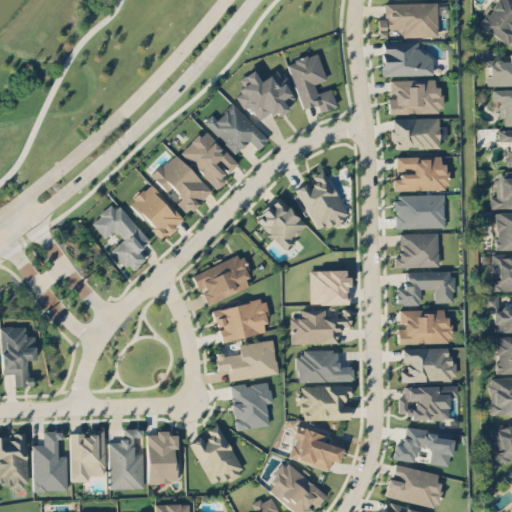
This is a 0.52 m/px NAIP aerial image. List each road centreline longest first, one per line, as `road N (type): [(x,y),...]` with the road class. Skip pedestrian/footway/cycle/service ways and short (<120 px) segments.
road 1 (residential): [(355,0),(376,413),(361,478),(341,511)]
road 2 (residential): [(78,406),(88,355),(132,298),(289,151),(366,124)]
road 3 (tertiary): [(0,240),(161,107),(251,0)]
road 4 (tertiary): [(222,0),(145,92),(0,212)]
road 5 (residential): [(0,407),(194,404)]
road 6 (residential): [(5,209),(6,236),(47,296),(96,342)]
road 7 (residential): [(115,316),(86,291),(31,216),(5,209)]
road 8 (residential): [(194,404),(191,344),(158,277)]
